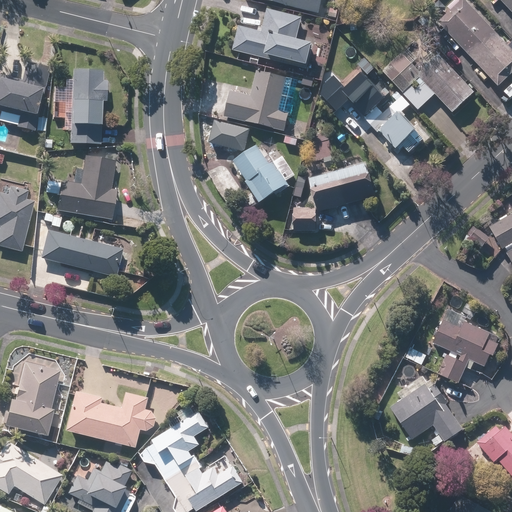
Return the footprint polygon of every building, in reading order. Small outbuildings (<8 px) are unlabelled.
[(249,0),(318,15),(321,0),(249,0)] [(459,0),(435,23),(492,85),(489,87),(497,95),(511,80),(511,55),(460,0),(459,0)] [(511,0),(497,0),(511,15),(511,0)] [(230,52),(248,56),(247,65),(260,68),(262,59),(303,69),(309,46),(295,42),(301,17),(266,9),(260,34),(235,29),(230,52)] [(416,111),(433,96),(450,114),(472,94),(436,54),(421,67),(406,50),(381,73),(416,111)] [(365,62),(357,69),(367,80),(375,73),(365,62)] [(0,124),(28,132),(41,135),(45,118),(33,114),(38,94),(43,95),(49,71),(25,65),(20,82),(0,77),(0,124)] [(70,73),(69,80),(60,79),(58,113),(68,114),(66,145),(97,146),(99,103),(105,104),(106,82),(100,82),(100,74),(70,73)] [(283,133),(287,117),(290,118),(293,106),(279,103),(284,81),(254,74),(249,96),(229,92),(223,120),(283,133)] [(346,99),(393,151),(397,147),(405,155),(422,140),(400,115),(408,108),(394,92),(380,105),(378,103),(384,98),(367,80),(346,99)] [(288,184),(273,163),(267,167),(242,129),(222,142),(234,160),(230,163),(257,204),(288,184)] [(73,168),(71,185),(43,182),(42,194),(54,195),(52,213),(110,219),(114,190),(111,190),(114,160),(81,157),(80,169),(73,168)] [(313,213),(314,214),(373,199),(365,167),(305,182),(313,213)] [(5,198),(0,196),(0,246),(20,251),(31,203),(25,202),(27,192),(8,188),(5,198)] [(312,234),(313,213),(287,212),(285,233),(312,234)] [(59,216),(41,214),(40,226),(58,228),(59,216)] [(511,216),(488,231),(511,270),(511,216)] [(489,240),(472,226),(464,235),(481,249),(489,240)] [(121,251),(43,231),(36,259),(114,279),(121,251)] [(431,343),(447,351),(434,378),(455,387),(464,369),(468,371),(472,363),(484,368),(498,339),(446,314),(431,343)] [(408,347),(403,357),(420,366),(425,356),(408,347)] [(59,406),(55,405),(62,368),(25,361),(18,398),(9,396),(3,424),(53,434),(59,406)] [(435,447),(442,442),(461,430),(429,383),(427,384),(421,375),(393,393),(398,400),(386,408),(409,442),(432,427),(437,435),(430,440),(435,447)] [(104,397),(79,391),(70,429),(140,445),(144,428),(145,429),(146,429),(147,429),(148,429),(149,429),(150,429),(151,428),(152,428),(153,428),(154,427),(155,426),(156,426),(156,425),(157,424),(157,423),(158,422),(158,421),(158,420),(159,419),(159,418),(159,417),(158,416),(158,415),(158,414),(157,413),(157,412),(156,412),(156,411),(155,410),(154,409),(153,409),(152,408),(151,408),(150,408),(149,408),(152,396),(129,390),(125,407),(103,402),(104,397)] [(158,441),(143,450),(149,461),(161,462),(180,494),(177,506),(180,511),(195,511),(247,481),(237,463),(222,472),(216,462),(208,467),(196,448),(204,443),(200,435),(214,427),(203,407),(155,436),(158,441)] [(494,460),(511,481),(511,437),(504,427),(497,433),(493,427),(474,442),(491,463),(494,460)] [(65,473),(9,439),(2,450),(0,448),(0,485),(11,493),(16,484),(47,503),(65,473)] [(412,448),(400,445),(398,454),(409,457),(412,448)] [(92,511),(121,511),(135,486),(127,482),(134,468),(120,461),(119,464),(107,458),(102,468),(95,465),(89,477),(79,473),(70,491),(82,497),(80,501),(95,508),(92,511)] [(490,511),(456,495),(447,511),(490,511)] [(0,511),(25,511),(5,502),(0,511)] [(232,511),(227,503),(211,511),(232,511)]
